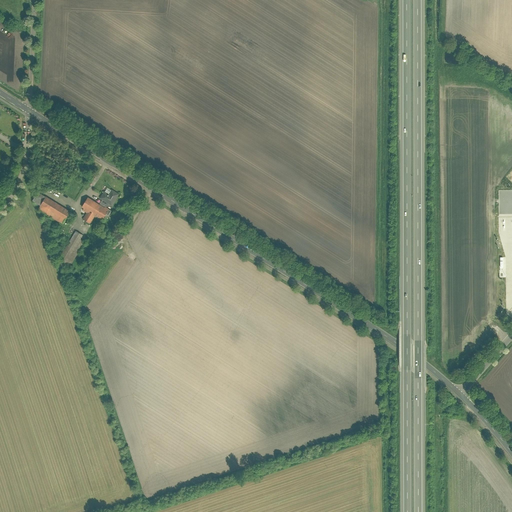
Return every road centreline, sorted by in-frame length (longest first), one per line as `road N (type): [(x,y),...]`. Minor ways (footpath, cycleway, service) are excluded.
road 1 (tertiary): [(461,395),(380,332),(28,110)]
road 2 (motorway): [(404,0),(407,511)]
road 3 (motorway): [(418,511),(416,0)]
